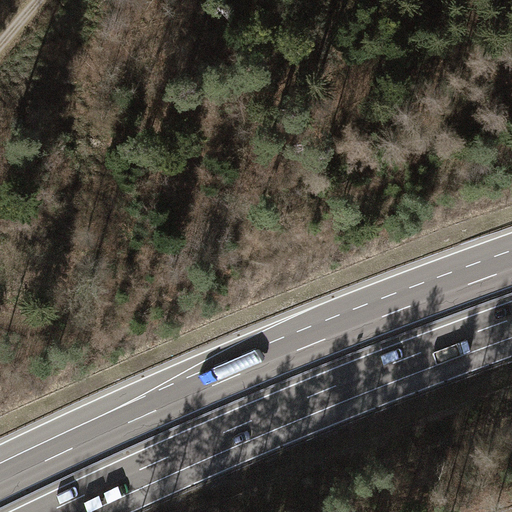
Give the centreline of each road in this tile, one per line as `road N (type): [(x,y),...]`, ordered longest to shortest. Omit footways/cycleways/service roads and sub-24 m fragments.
road 1 (motorway): [(511,269),(305,346),(0,483)]
road 2 (motorway): [(51,511),(263,416),(511,320)]
